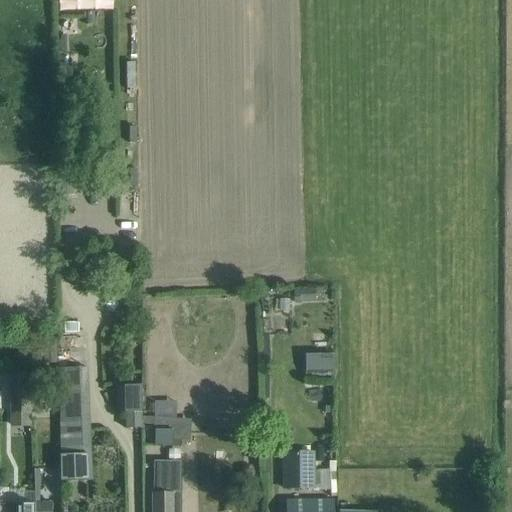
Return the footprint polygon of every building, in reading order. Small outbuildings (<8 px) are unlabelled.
[(78,323),(64,323),(64,333),(78,333),(78,323)] [(44,363),(56,363),(57,348),(44,348),(44,363)] [(334,354),(306,354),(306,370),(334,370),(334,354)] [(14,413),(30,412),(28,372),(12,373),(14,413)] [(30,376),(30,407),(41,406),(40,376),(30,376)] [(79,378),(60,378),(65,511),(93,511),(93,510),(90,510),(88,454),(86,454),(84,407),(80,407),(79,378)] [(141,386),(117,386),(117,413),(125,413),(125,428),(142,428),(141,386)] [(172,446),(173,431),(155,429),(154,445),(172,446)] [(173,431),(172,446),(183,446),(184,442),(189,442),(190,431),(173,431)] [(285,451),(285,489),(311,489),(311,450),(285,451)] [(174,511),(173,467),(152,468),(153,493),(155,492),(155,511),(174,511)] [(333,511),(334,498),(286,499),(286,511),(333,511)]
